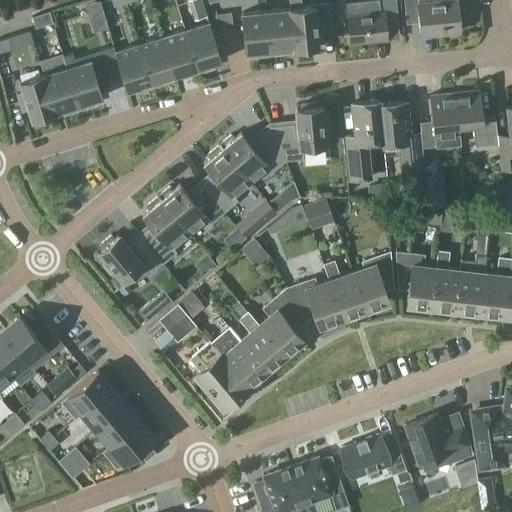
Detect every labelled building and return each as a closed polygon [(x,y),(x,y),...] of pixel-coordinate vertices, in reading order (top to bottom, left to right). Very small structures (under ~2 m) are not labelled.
[(289,0),(290,8),(294,48),(299,47),(299,52),(313,50),(313,46),(319,45),(315,5),(301,7),(300,0),(289,0)] [(350,42),(386,39),(386,32),(399,31),(395,0),(374,0),(376,14),(348,16),(350,42)] [(403,0),(405,13),(419,12),(419,34),(460,34),(460,2),(444,2),(444,0),(403,0)] [(138,6),(110,12),(113,22),(140,16),(138,6)] [(290,8),(266,10),(270,55),(287,53),(286,48),(294,48),(290,8)] [(266,10),(241,13),(245,52),(254,52),(254,56),(270,55),(266,10)] [(32,16),(35,28),(53,22),(49,11),(32,16)] [(89,20),(93,31),(108,26),(104,15),(89,20)] [(185,29),(198,72),(214,67),(212,63),(221,60),(209,22),(185,29)] [(35,43),(54,37),(51,26),(31,32),(35,43)] [(6,37),(10,49),(33,42),(30,29),(6,37)] [(185,29),(162,37),(174,75),(181,72),(183,77),(198,72),(185,29)] [(162,37),(139,44),(152,86),(168,82),(166,77),(174,75),(162,37)] [(139,44),(115,51),(122,74),(127,89),(135,87),(137,91),(152,86),(139,44)] [(67,66),(80,109),(95,104),(94,100),(102,97),(97,82),(122,74),(115,51),(113,45),(87,53),(89,59),(67,66)] [(80,109),(67,66),(43,73),(55,111),(63,109),(64,114),(80,109)] [(43,73),(20,81),(23,92),(17,93),(21,106),(27,104),(31,119),(37,117),(38,122),(52,117),(51,113),(55,111),(43,73)] [(478,91),(454,93),(457,128),(473,126),(475,146),(497,144),(496,138),(497,138),(495,114),(480,116),(478,91)] [(457,128),(454,93),(430,95),(431,115),(430,115),(431,121),(420,122),(421,132),(422,148),(459,144),(457,128)] [(369,141),(382,140),(378,100),(351,103),(355,135),(342,136),(347,181),(372,178),(369,141)] [(379,100),(378,100),(382,140),(383,144),(398,142),(402,182),(425,179),(422,148),(421,132),(410,133),(407,101),(380,104),(379,100)] [(270,121),(269,122),(286,160),(287,160),(303,158),(302,151),(325,149),(325,144),(324,132),(328,131),(327,117),(322,117),(321,105),(316,106),(316,101),(301,103),(302,107),(296,108),(298,123),(272,125),(270,121)] [(497,144),(499,171),(511,169),(511,106),(506,107),(509,137),(497,138),(496,138),(497,144)] [(219,143),(250,180),(268,166),(272,171),(284,160),(284,161),(286,160),(269,122),(271,126),(250,143),(241,131),(234,137),(231,133),(219,143)] [(199,180),(199,181),(224,211),(237,200),(233,194),(250,180),(219,143),(208,153),(211,156),(204,162),(213,174),(202,183),(199,180)] [(170,185),(158,195),(189,231),(206,217),(211,222),(224,211),(199,181),(198,181),(201,184),(189,194),(179,183),(173,188),(170,185)] [(138,232),(137,232),(163,262),(176,251),(172,246),(189,231),(158,195),(146,204),(149,208),(143,213),(152,225),(141,235),(138,232)] [(336,222),(327,197),(304,205),(313,230),(336,222)] [(392,208),(393,223),(410,224),(411,218),(426,220),(426,212),(392,208)] [(468,215),(443,212),(441,231),(466,233),(468,215)] [(235,224),(246,237),(258,227),(247,214),(235,224)] [(511,221),(490,219),(489,230),(511,232),(511,221)] [(103,247),(99,250),(107,259),(103,262),(113,273),(116,270),(127,283),(145,268),(149,274),(163,262),(137,232),(137,233),(139,236),(128,246),(118,234),(114,237),(111,234),(100,243),(103,247)] [(456,307),(460,269),(447,267),(449,251),(440,250),(440,249),(438,249),(436,266),(432,304),(456,307)] [(352,270),(365,306),(388,298),(385,288),(391,286),(390,268),(391,268),(390,251),(389,251),(362,260),(364,266),(352,270)] [(432,304),(436,266),(424,264),(425,254),(397,251),(398,268),(404,269),(403,286),(409,287),(407,301),(432,304)] [(480,309),(486,255),(476,254),(475,270),(460,269),(456,307),(480,309)] [(504,312),(510,258),(500,257),(498,273),(486,271),(487,254),(486,254),(486,255),(480,309),(504,312)] [(365,306),(352,270),(339,275),(333,259),(325,263),(342,314),(365,306)] [(342,314),(325,263),(324,263),(324,262),(323,262),(328,278),(316,283),(314,277),(287,286),(299,307),(306,305),(309,315),(316,313),(319,322),(342,314)] [(291,313),(299,307),(287,286),(263,306),(270,314),(259,323),(248,309),(247,310),(283,352),(302,336),(294,327),(299,323),(291,313)] [(196,324),(178,302),(159,318),(178,340),(196,324)] [(265,368),(283,352),(247,310),(247,311),(240,317),(251,330),(240,339),(265,368)] [(33,368),(63,343),(46,323),(35,333),(19,315),(2,329),(28,360),(27,361),(33,368)] [(265,368),(240,339),(229,326),(212,341),(210,338),(209,339),(249,385),(248,383),(265,368)] [(28,360),(2,329),(0,331),(0,360),(11,374),(19,383),(35,370),(33,368),(27,361),(28,360)] [(225,405),(249,385),(209,339),(208,339),(209,340),(189,357),(200,370),(197,372),(225,405)] [(0,383),(11,374),(0,360),(0,383)] [(86,370),(85,369),(80,363),(71,370),(78,377),(86,370)] [(82,412),(112,386),(98,369),(60,401),(75,419),(82,413),(82,412)] [(96,428),(126,402),(112,386),(82,412),(82,413),(96,428)] [(472,410),(481,466),(505,462),(503,450),(511,448),(511,388),(508,388),(505,412),(498,413),(497,406),(472,410)] [(42,389),(31,398),(35,403),(40,409),(51,400),(42,389)] [(109,444),(140,419),(126,402),(96,428),(109,444)] [(26,411),(31,417),(40,409),(35,403),(26,411)] [(425,469),(470,453),(469,444),(462,425),(450,429),(449,426),(442,429),(437,413),(405,424),(418,462),(422,460),(425,469)] [(148,442),(154,436),(140,419),(109,444),(101,450),(116,468),(138,450),(146,458),(155,451),(148,442)] [(53,436),(49,430),(40,437),(45,443),(53,436)] [(406,468),(395,436),(382,441),(379,433),(366,438),(366,436),(364,436),(365,438),(357,440),(357,439),(355,440),(356,441),(341,446),(352,477),(388,464),(392,473),(406,468)] [(49,449),(58,441),(53,436),(45,443),(49,449)] [(73,459),(68,454),(60,461),(65,466),(73,459)] [(317,454),(290,464),(303,501),(304,501),(328,493),(334,509),(349,504),(338,473),(325,477),(317,454)] [(476,478),(477,478),(474,458),(454,465),(462,486),(477,481),(476,478)] [(303,501),(290,464),(263,473),(271,496),(259,500),(262,511),(278,511),(278,510),(290,506),(291,511),(307,511),(304,501),(303,501)]
